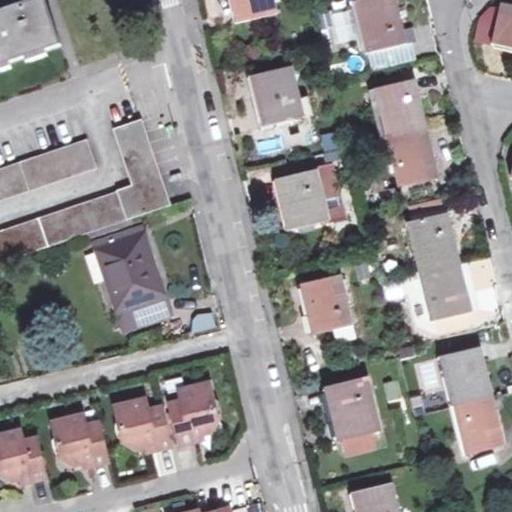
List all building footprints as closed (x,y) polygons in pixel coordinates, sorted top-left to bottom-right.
[(32,0),(7,9),(4,1),(0,2),(0,65),(61,45),(44,0),(32,0)] [(233,0),(236,9),(247,6),(250,20),(278,13),(274,0),(233,0)] [(378,38),(366,41),(369,54),(407,45),(396,0),(348,0),(350,6),(357,5),(360,17),(372,14),(378,38)] [(239,23),(250,20),(247,6),(236,9),(239,23)] [(511,47),(511,8),(503,6),(501,15),(495,44),(511,47)] [(494,47),(495,44),(501,15),(490,13),(481,28),(477,44),(494,47)] [(360,17),(366,41),(378,38),(372,14),(360,17)] [(247,64),(262,60),(259,48),(244,52),(247,64)] [(266,126),(314,115),(311,96),(300,99),(292,68),(254,78),(266,126)] [(413,171),(400,174),(403,187),(440,177),(416,81),(374,91),(392,163),(397,162),(410,159),(413,171)] [(140,121),(115,130),(135,186),(0,232),(0,262),(170,206),(140,121)] [(0,168),(0,197),(95,165),(87,139),(0,168)] [(410,159),(397,162),(400,174),(413,171),(410,159)] [(280,181),(291,229),(329,219),(318,172),(280,181)] [(408,205),(412,223),(449,215),(444,196),(408,205)] [(441,292),(430,295),(436,319),(473,311),(449,215),(412,223),(424,273),(436,270),(441,292)] [(94,240),(98,250),(145,236),(142,226),(94,240)] [(145,236),(98,250),(117,308),(124,306),(127,313),(119,316),(124,330),(172,314),(145,236)] [(424,273),(430,295),(441,292),(436,270),(424,273)] [(333,330),(354,325),(343,276),(305,285),(316,334),(333,330)] [(117,308),(119,316),(127,313),(124,306),(117,308)] [(217,331),(217,314),(190,314),(190,331),(217,331)] [(357,337),(354,325),(333,330),(336,341),(357,337)] [(444,357),(456,406),(452,407),(460,438),(462,437),(466,454),(506,446),(482,348),(444,357)] [(331,390),(342,440),(347,439),(350,454),(377,448),(373,432),(382,430),(371,380),(331,390)] [(216,420),(208,384),(178,391),(181,402),(169,404),(179,444),(193,441),(192,436),(209,432),(216,420)] [(169,446),(160,408),(146,411),(144,400),(114,407),(122,442),(134,449),(153,444),(154,449),(169,446)] [(107,461),(97,423),(84,426),(81,415),(51,422),(59,457),(72,464),(91,460),(91,465),(107,461)] [(44,476),(35,438),(21,441),(19,430),(0,434),(0,473),(9,480),(28,475),(29,480),(44,476)] [(262,502),(257,484),(243,487),(247,506),(262,502)] [(354,494),(358,511),(399,511),(393,484),(354,494)]
